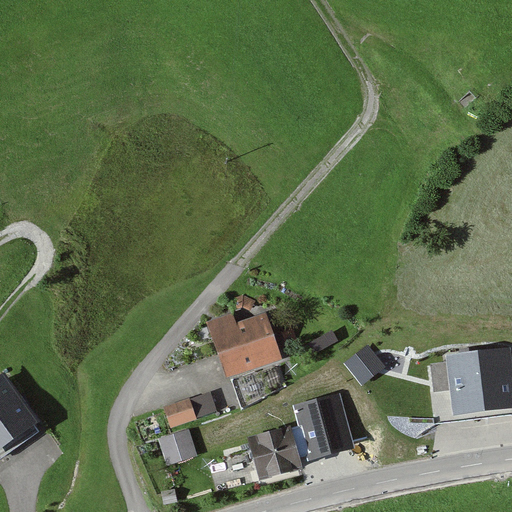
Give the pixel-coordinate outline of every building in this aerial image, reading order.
[(208,324),(224,373),(273,357),(260,319),(236,326),(233,315),(208,324)] [(331,333),(308,346),(314,355),(337,342),(331,333)] [(369,347),(346,364),(361,384),(384,367),(369,347)] [(436,348),(437,375),(450,375),(449,347),(436,348)] [(511,389),(507,351),(450,358),(457,414),(511,406),(511,389)] [(0,448),(33,424),(1,378),(0,378),(0,448)] [(210,393),(164,409),(170,426),(216,410),(210,393)] [(310,462),(355,450),(340,395),(295,407),(300,426),(307,454),(310,462)] [(293,458),(307,454),(300,426),(247,440),(257,478),(296,468),(293,458)] [(188,432),(160,441),(168,464),(195,456),(188,432)]
